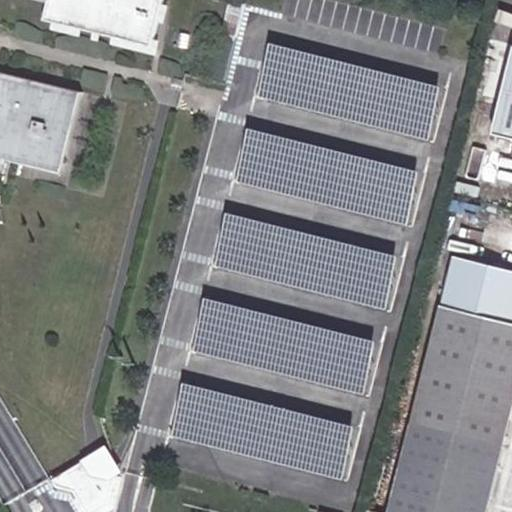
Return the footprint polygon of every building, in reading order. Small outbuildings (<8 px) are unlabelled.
[(45,0),(44,3),(149,33),(158,0),(45,0)] [(219,0),(212,37),(228,40),(238,0),(219,0)] [(175,72),(0,29),(0,67),(7,70),(11,48),(172,88),(175,72)] [(489,125),(511,130),(511,35),(489,125)] [(204,70),(221,72),(228,40),(212,37),(205,68),(204,70)] [(425,133),(437,80),(267,40),(254,93),(425,133)] [(0,152),(20,157),(40,78),(7,70),(0,67),(0,152)] [(405,218),(417,164),(247,125),(235,178),(405,218)] [(385,302),(398,249),(227,210),(215,263),(385,302)] [(435,406),(406,511),(493,511),(511,442),(511,301),(466,289),(435,406)] [(366,387),(378,334),(208,294),(195,347),(366,387)] [(346,472),(358,419),(188,379),(175,432),(346,472)] [(342,511),(345,501),(321,495),(318,507),(337,511),(342,511)]
